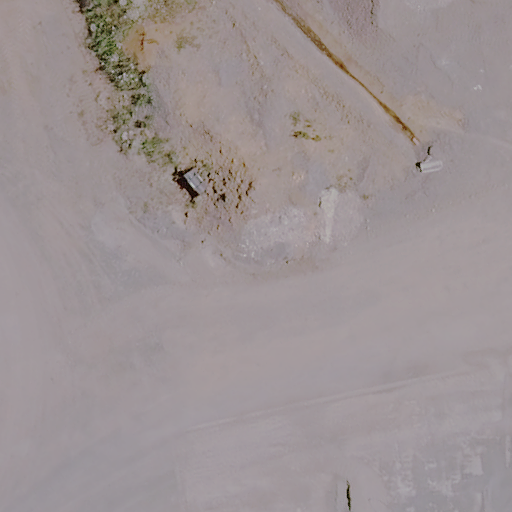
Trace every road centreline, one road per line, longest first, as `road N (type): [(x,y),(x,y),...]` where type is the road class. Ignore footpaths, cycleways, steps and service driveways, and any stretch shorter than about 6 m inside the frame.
road 1 (unknown): [(83,511),(366,284),(511,186)]
road 2 (unknown): [(366,284),(153,0)]
